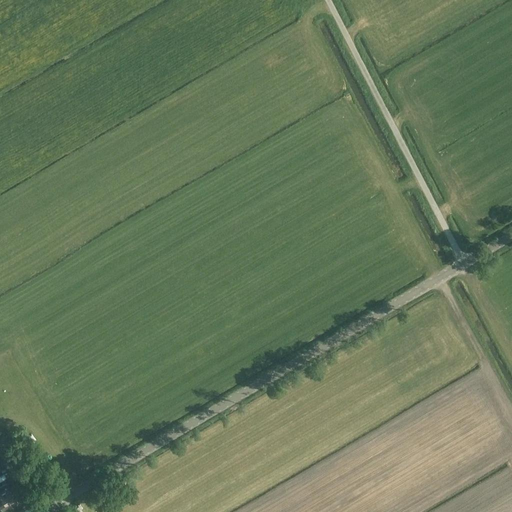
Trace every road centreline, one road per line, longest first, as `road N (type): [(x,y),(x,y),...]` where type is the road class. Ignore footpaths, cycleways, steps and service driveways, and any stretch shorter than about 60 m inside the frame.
road 1 (tertiary): [(464,264),(43,511)]
road 2 (track): [(464,264),(327,0)]
